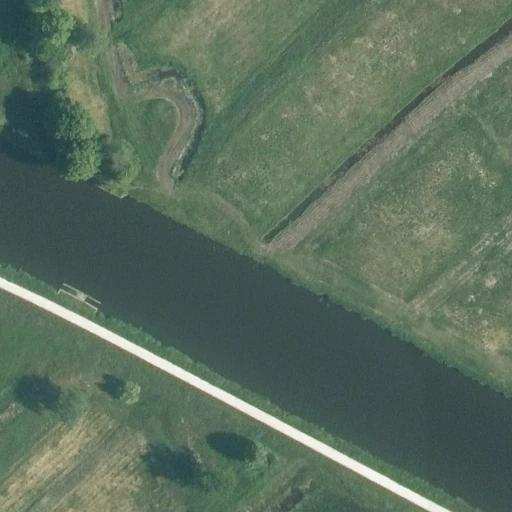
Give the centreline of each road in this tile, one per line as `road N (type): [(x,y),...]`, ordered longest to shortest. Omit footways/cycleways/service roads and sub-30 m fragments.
road 1 (track): [(96,0),(127,131),(152,178),(166,189),(212,198),(259,249),(348,283),(511,375)]
road 2 (track): [(307,452),(0,294)]
road 3 (track): [(421,511),(307,452)]
